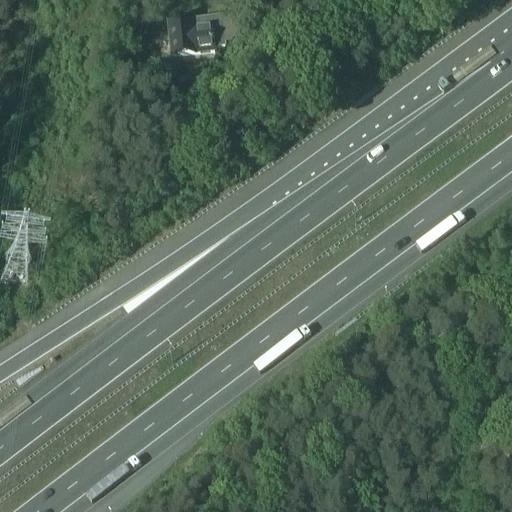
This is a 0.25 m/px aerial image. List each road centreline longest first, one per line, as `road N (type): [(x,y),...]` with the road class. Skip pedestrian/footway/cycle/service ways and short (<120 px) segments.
road 1 (motorway): [(502,63),(0,440)]
road 2 (motorway): [(502,63),(299,176),(0,374)]
road 3 (motorway): [(55,511),(511,164)]
